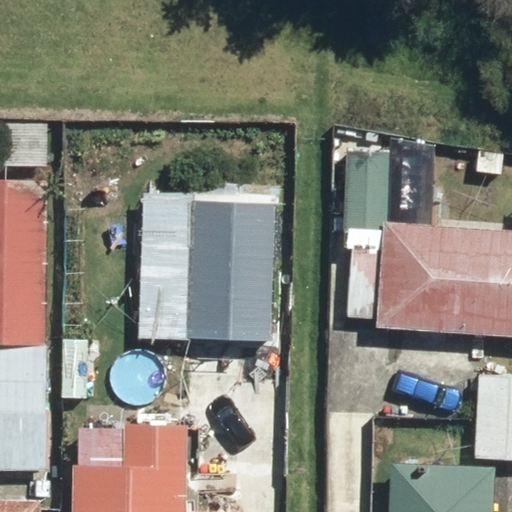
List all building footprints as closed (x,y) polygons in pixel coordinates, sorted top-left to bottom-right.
[(0,166),(46,168),(47,125),(0,124),(0,166)] [(374,319),(374,327),(511,337),(511,231),(387,223),(388,153),(344,152),(342,248),(349,249),(345,317),(374,319)] [(188,194),(140,194),(139,339),(274,340),(275,177),(188,176),(188,194)] [(47,181),(0,179),(0,470),(43,471),(46,345),(43,345),(47,181)] [(187,341),(186,428),(282,430),(284,343),(278,342),(187,341)] [(511,377),(474,377),(472,460),(511,461),(511,377)] [(221,511),(184,511),(185,426),(77,426),(77,465),(70,465),(69,511),(221,511)] [(490,511),(492,467),(387,463),(385,511),(490,511)] [(37,511),(38,500),(0,500),(0,511),(37,511)]
